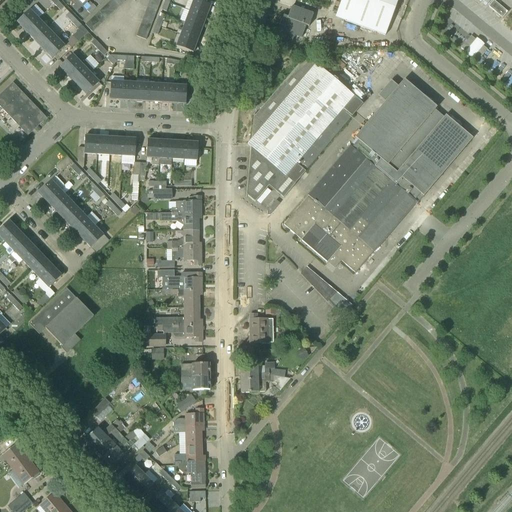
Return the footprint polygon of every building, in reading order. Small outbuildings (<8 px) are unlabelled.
[(112,0),(111,0),(107,4),(115,11),(119,7),(112,0)] [(195,0),(193,0),(189,11),(206,18),(211,6),(195,0)] [(341,0),(338,10),(342,12),(345,19),(344,22),(385,36),(387,31),(398,0),(341,0)] [(60,11),(63,8),(63,7),(57,1),(53,5),(60,11)] [(147,7),(157,11),(159,5),(149,1),(147,7)] [(488,7),(502,19),(507,12),(494,1),(488,7)] [(169,4),(164,2),(161,11),(166,12),(169,4)] [(107,4),(103,8),(110,15),(115,11),(107,4)] [(86,11),(89,15),(90,15),(96,9),(93,5),(91,7),(86,11)] [(145,13),(154,17),(157,11),(147,7),(145,13)] [(281,22),(275,38),(292,44),(295,36),(302,39),(306,26),(309,27),(313,15),(292,7),(288,17),(285,24),(281,22)] [(103,8),(98,12),(105,20),(110,15),(103,8)] [(25,32),(38,19),(29,10),(16,23),(25,32)] [(86,24),(97,13),(95,11),(84,22),(86,24)] [(184,23),(202,30),(206,18),(189,11),(184,23)] [(98,12),(94,17),(101,24),(105,20),(98,12)] [(75,20),(69,13),(65,17),(71,23),(75,20)] [(143,19),(152,23),(154,17),(145,13),(143,19)] [(94,17),(89,21),(96,29),(101,24),(94,17)] [(34,41),(47,29),(38,19),(25,32),(34,41)] [(140,25),(150,29),(152,23),(143,19),(140,25)] [(78,42),(88,33),(75,20),(71,23),(78,31),(72,37),(78,42)] [(85,25),(92,33),(96,29),(89,21),(85,25)] [(197,42),(202,30),(184,23),(180,35),(197,42)] [(138,31),(148,35),(150,29),(140,25),(138,31)] [(43,51),(56,38),(47,29),(34,41),(43,51)] [(136,37),(146,41),(148,35),(138,31),(136,37)] [(197,42),(180,35),(175,47),(193,54),(197,42)] [(471,37),(461,49),(477,62),(487,50),(483,47),(484,45),(477,39),(475,40),(471,37)] [(56,38),(43,51),(52,60),(65,47),(56,38)] [(100,46),(94,40),(90,44),(96,50),(100,46)] [(103,56),(106,53),(100,46),(96,50),(103,56)] [(68,77),(81,64),(72,55),(59,68),(68,77)] [(110,56),(109,56),(106,60),(113,66),(116,62),(115,61),(110,56)] [(294,185),(305,172),(351,117),(362,104),(316,64),(306,56),(255,117),(254,117),(254,115),(251,140),(247,145),(250,147),(245,198),(246,198),(246,196),(247,196),(255,203),(255,202),(269,187),(283,199),(294,185)] [(133,71),(134,57),(125,57),(124,62),(124,70),(133,71)] [(81,64),(68,77),(77,86),(90,74),(94,70),(85,61),(81,64)] [(90,74),(77,86),(86,96),(99,83),(90,74)] [(355,273),(416,202),(415,201),(420,194),(423,197),(472,139),(445,116),(443,118),(435,110),(436,108),(404,80),(398,87),(391,81),(377,97),(385,103),(354,138),(357,141),(351,148),(350,147),(283,225),(301,240),(300,241),(328,263),(334,255),(355,273)] [(122,101),(123,82),(110,82),(109,100),(122,101)] [(135,101),(136,83),(123,82),(122,101),(135,101)] [(0,95),(0,107),(2,110),(21,92),(13,83),(0,95)] [(147,102),(149,84),(136,83),(135,101),(147,102)] [(160,103),(161,85),(149,84),(147,102),(160,103)] [(173,104),(174,86),(161,85),(160,103),(173,104)] [(187,86),(174,86),(173,104),(186,105),(187,86)] [(2,110),(11,119),(30,101),(21,92),(2,110)] [(11,119),(19,128),(38,110),(30,101),(11,119)] [(38,110),(19,128),(28,137),(47,119),(38,110)] [(96,155),(97,137),(85,136),(84,148),(78,148),(77,164),(82,169),(83,168),(84,155),(96,155)] [(109,156),(110,138),(97,137),(96,155),(109,156)] [(123,139),(110,138),(109,156),(122,157),(123,139)] [(123,139),(122,157),(135,158),(136,139),(123,139)] [(159,159),(160,141),(147,140),(146,158),(152,159),(152,166),(158,166),(159,159)] [(172,160),(173,142),(160,141),(159,159),(172,160)] [(186,143),(173,142),(172,160),(184,160),(186,143)] [(186,143),(184,160),(197,161),(198,143),(186,143)] [(72,162),(66,157),(55,168),(60,174),(72,162)] [(91,179),(97,185),(101,182),(99,180),(100,163),(96,163),(95,175),(91,179)] [(137,201),(139,176),(140,164),(133,163),(131,201),(137,201)] [(76,174),(80,171),(74,165),(70,168),(76,174)] [(85,173),(91,179),(95,175),(89,169),(85,173)] [(86,177),(80,171),(76,174),(83,181),(86,178),(86,177)] [(38,193),(46,203),(60,190),(51,181),(38,193)] [(97,189),(91,183),(88,187),(94,193),(97,189)] [(97,189),(94,193),(100,199),(103,196),(97,189)] [(68,199),(60,190),(46,203),(55,212),(68,199)] [(148,202),(148,199),(171,199),(171,192),(148,192),(147,192),(139,199),(141,202),(143,204),(146,203),(148,202)] [(109,198),(115,204),(119,200),(113,194),(109,198)] [(183,202),(175,202),(175,209),(171,209),(171,214),(183,214),(201,214),(201,197),(193,197),(193,202),(183,202)] [(77,209),(68,199),(55,212),(64,221),(77,209)] [(115,204),(121,210),(125,206),(119,200),(115,204)] [(113,206),(109,201),(105,205),(109,209),(113,206)] [(276,201),(270,208),(273,211),(279,204),(276,201)] [(121,214),(113,206),(109,209),(117,217),(121,214)] [(135,207),(130,212),(134,216),(139,211),(135,207)] [(64,221),(73,231),(86,218),(77,209),(64,221)] [(183,222),(183,232),(197,232),(197,219),(201,219),(201,214),(183,214),(171,214),(159,214),(159,222),(177,222),(183,222)] [(95,227),(86,218),(73,231),(81,240),(95,227)] [(0,238),(4,243),(18,230),(9,221),(0,229),(0,238)] [(104,236),(95,227),(81,240),(90,249),(104,236)] [(18,230),(4,243),(13,252),(26,240),(18,230)] [(197,244),(197,232),(183,232),(183,238),(177,243),(167,243),(167,249),(172,249),(201,249),(201,244),(197,244)] [(22,261),(35,249),(26,240),(13,252),(22,261)] [(35,249),(22,261),(31,271),(44,258),(35,249)] [(201,266),(201,249),(172,249),(172,254),(177,254),(177,259),(183,259),(183,262),(194,262),(194,266),(201,266)] [(53,267),(44,258),(31,271),(39,279),(35,284),(53,267)] [(35,284),(44,293),(49,289),(61,276),(53,267),(35,284)] [(342,318),(352,306),(306,267),(302,273),(300,275),(342,318)] [(172,286),(172,291),(202,291),(202,274),(194,274),(194,278),(183,278),(183,283),(178,283),(178,286),(172,286)] [(10,284),(4,278),(1,282),(7,288),(10,284)] [(60,348),(66,354),(80,341),(74,335),(93,317),(66,289),(29,325),(39,335),(41,333),(45,329),(62,347),(60,348)] [(18,300),(22,296),(16,290),(12,294),(18,300)] [(184,308),(198,308),(198,296),(202,296),(202,291),(172,291),(161,291),(161,296),(172,296),(172,294),(178,294),(178,295),(184,295),(184,308)] [(12,306),(16,302),(10,295),(6,299),(12,306)] [(36,304),(40,308),(49,299),(45,295),(36,304)] [(18,300),(24,306),(28,303),(22,296),(18,300)] [(18,312),(22,308),(16,302),(12,306),(18,312)] [(198,321),(198,308),(184,308),(184,318),(155,318),(155,326),(161,326),(162,326),(202,326),(202,321),(198,321)] [(10,328),(15,332),(31,317),(26,312),(10,328)] [(258,345),(268,344),(272,344),(272,320),(257,320),(257,315),(250,315),(250,349),(258,349),(258,345)] [(175,338),(184,338),(184,339),(194,339),(194,343),(202,343),(202,326),(162,326),(162,332),(164,333),(173,333),(173,336),(175,338)] [(146,347),(165,346),(165,337),(146,337),(146,347)] [(151,361),(163,361),(164,349),(151,349),(151,361)] [(309,357),(304,349),(297,353),(302,361),(309,357)] [(180,365),(180,373),(181,378),(209,378),(209,373),(211,371),(211,367),(209,366),(209,364),(180,365)] [(266,376),(284,379),(286,371),(269,369),(269,371),(265,371),(265,368),(258,368),(240,368),(240,381),(266,380),(266,376)] [(269,383),(272,383),(278,384),(275,388),(280,392),(290,380),(284,379),(266,376),(266,380),(240,381),(241,393),(265,393),(264,383),(269,382),(269,383)] [(210,383),(209,378),(181,378),(181,384),(192,384),(192,391),(210,391),(210,389),(211,387),(211,384),(210,383)] [(196,403),(191,395),(175,405),(181,413),(196,403)] [(105,399),(90,414),(96,419),(108,406),(110,404),(105,399)] [(160,410),(155,404),(151,407),(156,413),(160,410)] [(112,410),(108,406),(96,419),(100,423),(106,416),(112,410)] [(203,427),(203,410),(196,410),(196,415),(185,415),(185,420),(178,420),(174,423),(174,427),(203,427)] [(123,424),(118,419),(103,434),(97,428),(84,440),(93,450),(115,429),(122,425),(123,424)] [(119,434),(125,429),(122,425),(115,429),(93,450),(102,459),(124,439),(119,434)] [(203,427),(174,427),(174,433),(186,433),(186,445),(200,445),(199,432),(204,432),(203,427)] [(136,437),(137,439),(143,434),(138,428),(132,432),(136,437)] [(124,439),(102,459),(111,469),(125,456),(123,455),(130,448),(127,444),(136,437),(132,432),(125,438),(124,439)] [(144,435),(133,446),(138,451),(149,440),(144,435)] [(1,456),(0,456),(0,462),(1,464),(5,461),(12,471),(28,460),(16,444),(1,456)] [(145,448),(150,452),(154,448),(150,444),(145,448)] [(200,457),(200,445),(186,445),(187,458),(175,458),(175,463),(204,462),(204,457),(200,457)] [(163,447),(155,452),(159,458),(166,453),(163,447)] [(139,455),(143,459),(145,461),(149,457),(142,451),(139,455)] [(39,475),(28,460),(12,471),(23,486),(39,475)] [(205,483),(204,462),(175,463),(175,467),(179,467),(179,470),(183,474),(187,474),(198,474),(198,479),(198,483),(191,483),(191,489),(205,489),(205,483)] [(131,489),(145,475),(135,466),(122,479),(131,489)] [(165,480),(168,476),(162,470),(158,474),(165,480)] [(131,489),(141,498),(154,484),(145,475),(131,489)] [(168,476),(165,480),(177,492),(181,488),(168,476)] [(148,505),(155,511),(158,511),(169,500),(160,491),(148,505)] [(205,499),(205,492),(189,492),(189,503),(200,503),(200,499),(205,499)] [(12,511),(28,499),(24,494),(8,506),(12,511)] [(43,511),(62,511),(66,509),(54,494),(39,506),(43,511)] [(23,511),(33,505),(28,499),(12,511),(23,511)] [(175,511),(179,509),(169,500),(158,511),(175,511)]
